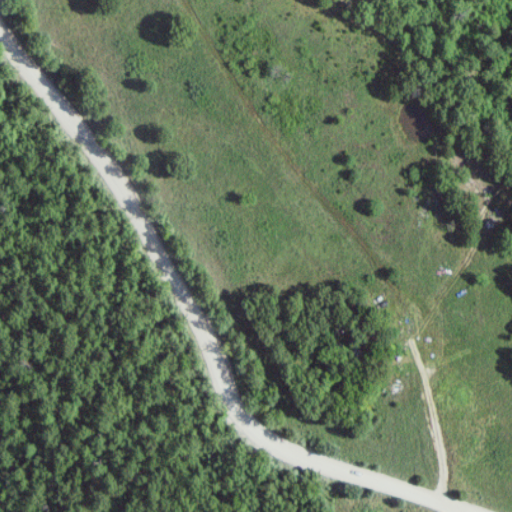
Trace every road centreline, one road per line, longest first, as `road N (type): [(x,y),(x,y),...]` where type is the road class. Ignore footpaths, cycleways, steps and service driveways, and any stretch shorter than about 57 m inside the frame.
road 1 (residential): [(472,511),(306,458),(246,425),(121,180),(0,27)]
road 2 (track): [(179,0),(253,130),(398,302),(412,346)]
road 3 (residential): [(445,502),(412,346),(473,253),(475,196)]
